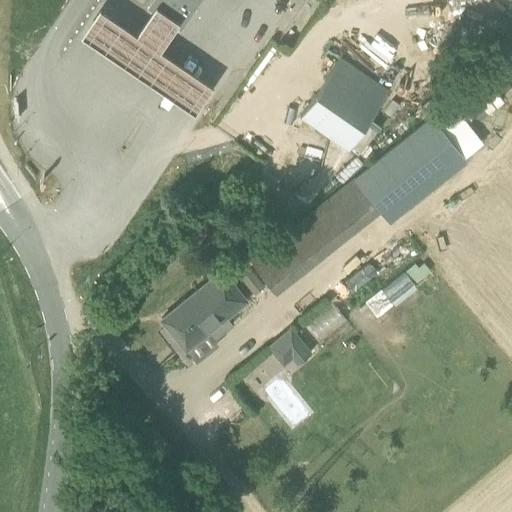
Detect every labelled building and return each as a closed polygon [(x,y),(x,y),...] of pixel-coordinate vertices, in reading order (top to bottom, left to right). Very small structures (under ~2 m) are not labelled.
[(181,28),(200,0),(151,0),(148,6),(153,9),(176,25),(181,28)] [(176,25),(153,9),(137,33),(100,7),(81,33),(195,111),(212,84),(159,48),(176,25)] [(384,97),(336,63),(263,169),(311,203),(384,97)] [(433,115),(355,177),(379,207),(390,221),(468,159),(433,115)] [(379,207),(355,177),(342,187),(366,218),(379,207)] [(274,290),(304,267),(280,237),(250,260),(274,290)] [(265,285),(251,268),(240,277),(254,294),(265,285)] [(186,348),(208,330),(215,338),(233,324),(227,316),(247,300),(222,269),(162,318),(186,348)] [(268,346),(282,364),(291,357),(297,363),(310,353),(290,329),(268,346)]
